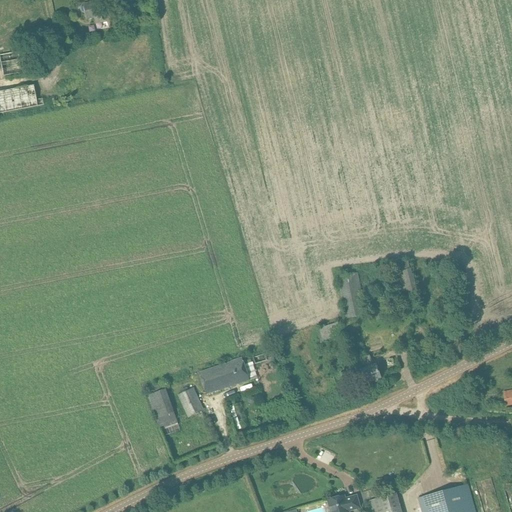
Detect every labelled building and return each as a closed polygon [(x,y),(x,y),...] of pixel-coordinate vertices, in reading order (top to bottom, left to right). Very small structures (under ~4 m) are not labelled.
[(92,5),(91,0),(82,0),(83,5),(86,19),(93,18),(95,23),(109,20),(106,4),(101,5),(100,3),(92,5)] [(20,52),(1,53),(2,75),(21,74),(20,52)] [(35,84),(0,90),(0,113),(39,106),(35,84)] [(390,274),(395,298),(417,292),(412,268),(390,274)] [(338,278),(347,319),(366,315),(357,274),(338,278)] [(390,318),(385,292),(366,296),(371,322),(390,318)] [(407,314),(405,304),(393,307),(395,317),(407,314)] [(343,338),(338,323),(317,329),(322,344),(343,338)] [(356,358),(348,360),(351,369),(358,367),(364,384),(381,378),(376,365),(371,367),(367,356),(356,359),(356,358)] [(231,363),(200,373),(207,394),(238,384),(250,380),(242,358),(231,362),(231,363)] [(178,423),(163,383),(146,389),(160,429),(178,423)] [(179,396),(189,417),(203,411),(193,389),(179,396)] [(240,402),(230,405),(238,430),(248,427),(240,402)] [(474,511),(467,485),(419,499),(422,511),(474,511)] [(370,501),(373,511),(401,511),(396,494),(370,501)] [(328,500),(331,511),(348,511),(360,508),(357,496),(345,499),(344,496),(328,500)]
